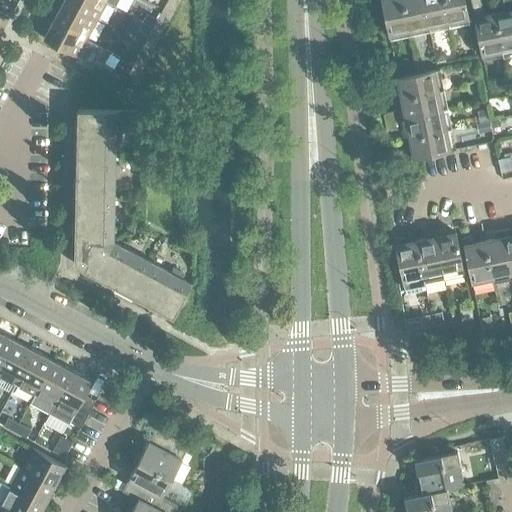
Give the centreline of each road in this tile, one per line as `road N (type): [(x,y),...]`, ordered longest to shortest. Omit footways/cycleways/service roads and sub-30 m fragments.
road 1 (tertiary): [(342,384),(309,0)]
road 2 (tertiary): [(299,0),(303,382)]
road 3 (residential): [(148,362),(0,284)]
road 4 (residential): [(73,511),(148,362)]
road 5 (residential): [(148,362),(159,376),(225,401),(302,415)]
road 6 (residential): [(343,416),(451,406),(504,390)]
road 7 (residential): [(504,390),(342,384)]
road 8 (residential): [(303,382),(148,362)]
road 9 (residential): [(511,191),(450,189),(389,203)]
